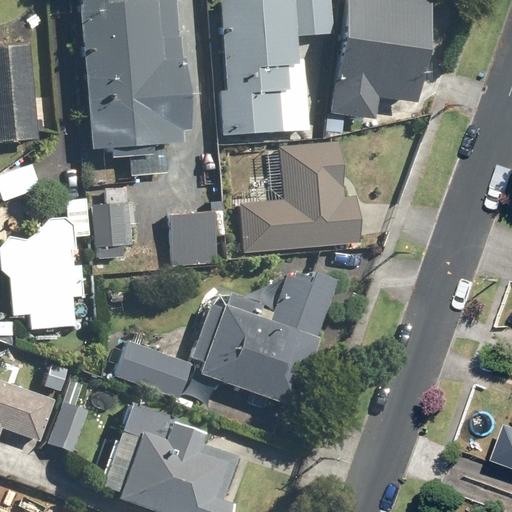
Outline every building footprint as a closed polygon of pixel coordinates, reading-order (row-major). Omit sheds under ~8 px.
[(77,0),(78,5),(73,5),(83,149),(158,144),(176,143),(175,130),(179,129),(169,0),(145,0),(121,2),(120,0),(77,0)] [(286,0),(214,0),(221,89),(214,89),(217,135),(277,131),(274,91),(282,90),(281,66),(291,66),(286,0)] [(421,0),(339,0),(324,114),(368,119),(371,98),(408,103),(421,0)] [(0,142),(31,139),(22,43),(0,44),(0,142)] [(334,140),(273,145),(277,199),(230,202),(234,251),(351,241),(348,196),(339,196),(334,140)] [(24,165),(0,175),(0,200),(33,186),(24,165)] [(122,202),(83,204),(85,247),(90,247),(91,259),(113,258),(113,246),(123,245),(122,202)] [(211,211),(160,214),(164,266),(215,263),(211,211)] [(2,238),(0,239),(0,274),(3,277),(5,314),(23,313),(23,328),(67,325),(66,295),(76,295),(74,251),(69,251),(67,225),(55,215),(42,216),(33,228),(19,239),(2,238)] [(182,359),(195,363),(191,374),(285,407),(331,278),(307,270),(303,283),(278,275),(266,310),(207,289),(182,359)] [(13,322),(0,321),(0,340),(12,341),(13,322)] [(184,365),(121,342),(108,377),(170,400),(184,365)] [(49,400),(0,382),(0,430),(33,442),(49,400)] [(82,410),(56,400),(39,443),(65,453),(82,410)] [(191,450),(199,429),(124,402),(113,432),(131,438),(110,496),(152,511),(222,511),(226,503),(206,496),(219,461),(191,450)] [(511,424),(509,423),(493,461),(511,468),(511,424)]
